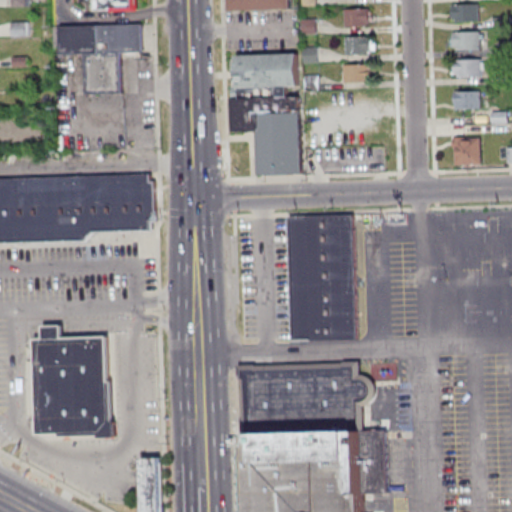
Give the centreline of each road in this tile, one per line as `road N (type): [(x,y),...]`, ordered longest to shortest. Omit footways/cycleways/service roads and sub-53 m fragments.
road 1 (tertiary): [(511,188),(194,200)]
road 2 (secondary): [(194,200),(186,0)]
road 3 (residential): [(420,192),(412,0)]
